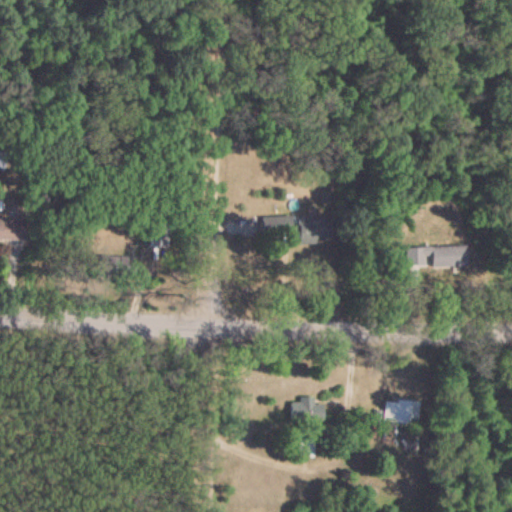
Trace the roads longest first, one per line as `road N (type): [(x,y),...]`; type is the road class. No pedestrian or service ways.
road 1 (residential): [(0,304),(206,323),(511,325)]
road 2 (residential): [(209,0),(199,511)]
